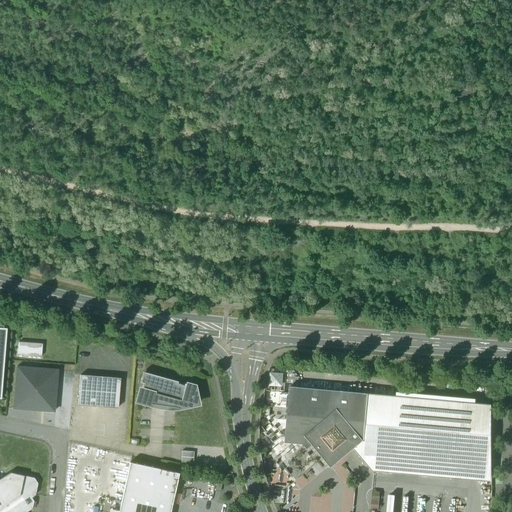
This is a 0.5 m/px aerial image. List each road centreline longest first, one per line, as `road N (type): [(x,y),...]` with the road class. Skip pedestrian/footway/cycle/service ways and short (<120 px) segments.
road 1 (track): [(0,168),(197,216),(511,232)]
road 2 (secondary): [(511,351),(248,331)]
road 3 (unclassified): [(107,312),(209,345),(242,382)]
road 4 (secondary): [(248,331),(107,312)]
road 5 (unclassified): [(53,511),(63,439),(0,425)]
road 6 (unclassified): [(242,382),(244,447),(260,511)]
